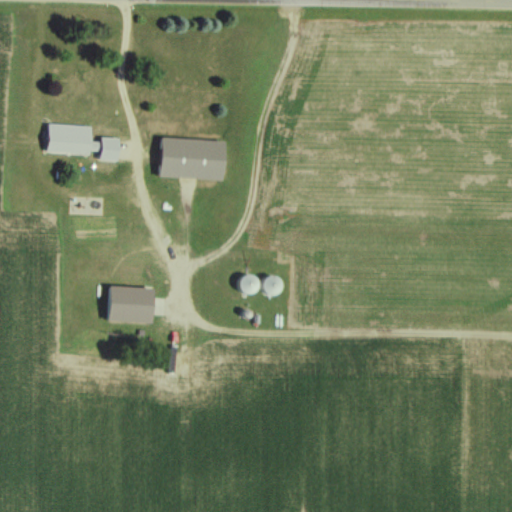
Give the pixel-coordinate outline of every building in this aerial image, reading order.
[(75,93),(94,93),(94,71),(75,71),(75,93)] [(223,141),(161,139),(159,178),(222,180),(223,141)] [(236,289),(250,296),(257,282),(244,275),(236,289)] [(262,279),(263,295),(279,294),(278,278),(262,279)] [(108,323),(152,323),(152,289),(109,288),(108,323)]
